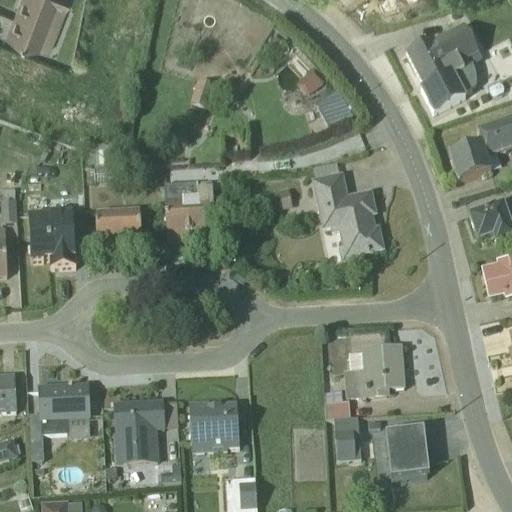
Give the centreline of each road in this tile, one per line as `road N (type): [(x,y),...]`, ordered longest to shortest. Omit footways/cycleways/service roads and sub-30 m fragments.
road 1 (residential): [(445,304),(409,155),(378,97),(334,43),(283,0)]
road 2 (residential): [(270,320),(217,280),(98,287),(55,332)]
road 3 (residential): [(270,320),(217,361),(102,366),(55,332)]
road 4 (residential): [(511,509),(473,417),(445,304)]
road 5 (residential): [(445,304),(270,320)]
